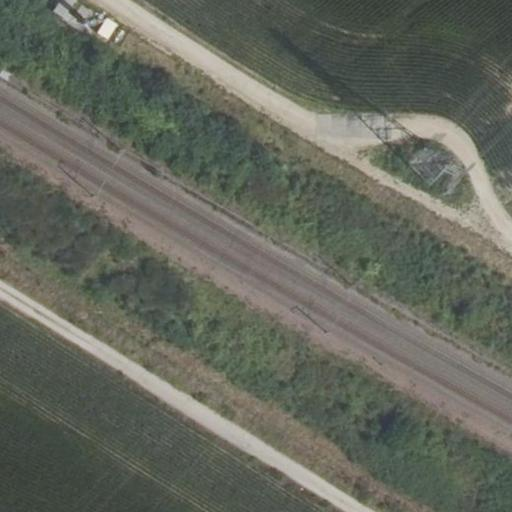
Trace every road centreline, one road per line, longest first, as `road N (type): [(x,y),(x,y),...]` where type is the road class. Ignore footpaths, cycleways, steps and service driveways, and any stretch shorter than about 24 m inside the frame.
road 1 (track): [(117,0),(322,129),(344,136),(443,132),(465,150),(511,233)]
road 2 (track): [(361,511),(0,289)]
